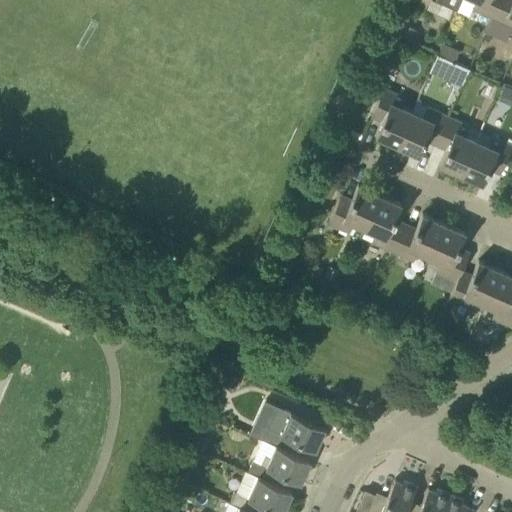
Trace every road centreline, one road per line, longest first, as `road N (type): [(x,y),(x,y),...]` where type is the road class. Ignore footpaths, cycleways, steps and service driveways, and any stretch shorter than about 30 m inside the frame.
road 1 (residential): [(511,236),(481,211),(360,154)]
road 2 (residential): [(389,431),(511,356)]
road 3 (residential): [(511,492),(389,431)]
